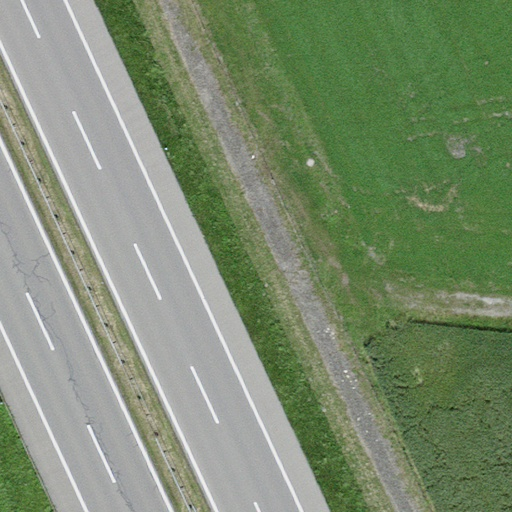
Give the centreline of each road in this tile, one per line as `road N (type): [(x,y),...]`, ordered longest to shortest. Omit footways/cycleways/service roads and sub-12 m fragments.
road 1 (motorway): [(260,511),(22,0)]
road 2 (motorway): [(0,229),(129,511)]
